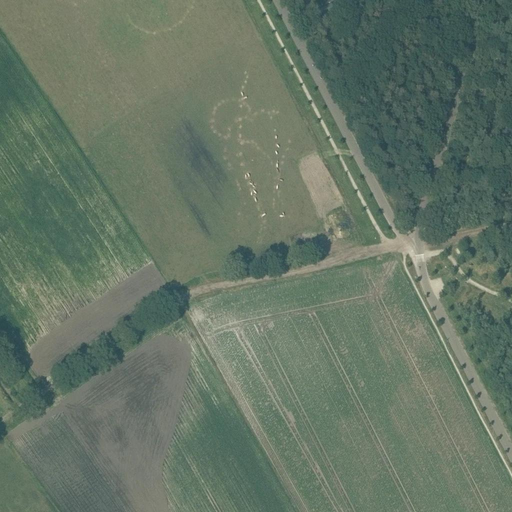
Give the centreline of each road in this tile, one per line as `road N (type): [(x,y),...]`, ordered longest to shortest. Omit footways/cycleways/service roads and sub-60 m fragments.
road 1 (track): [(392,247),(176,302),(35,398)]
road 2 (unclassified): [(278,0),(396,228),(418,241)]
road 3 (unclassified): [(418,241),(483,0)]
road 4 (unclassified): [(511,455),(427,289),(418,241)]
